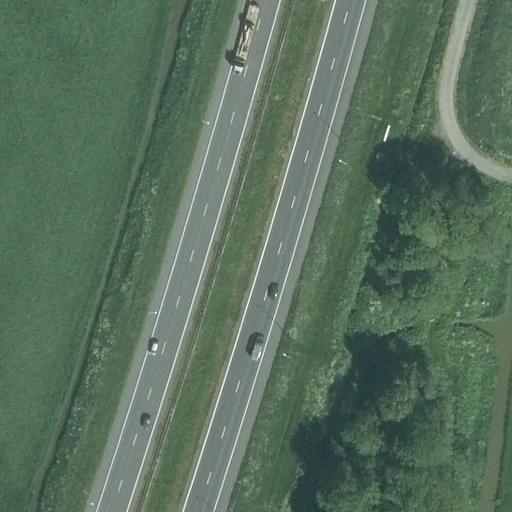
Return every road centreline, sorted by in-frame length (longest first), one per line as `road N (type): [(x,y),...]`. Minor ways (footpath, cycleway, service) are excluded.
road 1 (motorway): [(263,0),(109,511)]
road 2 (motorway): [(195,511),(348,0)]
road 3 (unclassified): [(472,0),(450,90),(453,129),(474,163),(511,173)]
